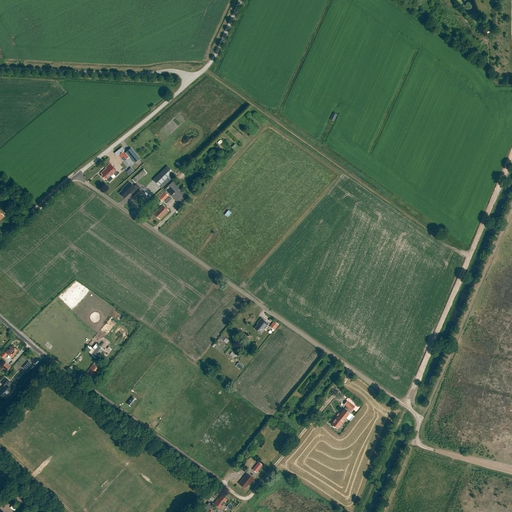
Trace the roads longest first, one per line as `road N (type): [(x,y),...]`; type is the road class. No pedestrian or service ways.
road 1 (unclassified): [(220,483),(248,498),(353,370),(76,175)]
road 2 (unclassified): [(220,483),(0,317)]
road 3 (unclassified): [(0,68),(174,71),(193,79)]
road 4 (unclassified): [(76,175),(193,79)]
